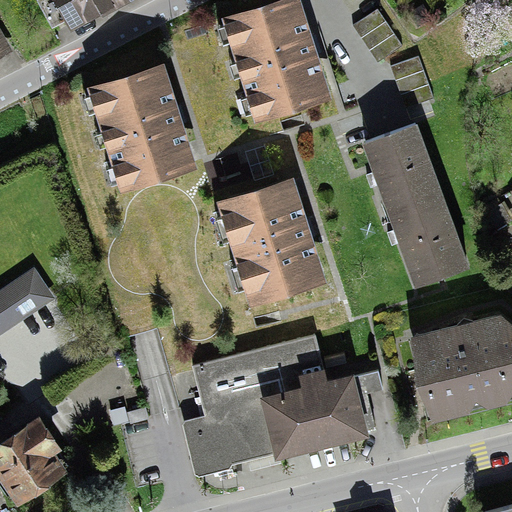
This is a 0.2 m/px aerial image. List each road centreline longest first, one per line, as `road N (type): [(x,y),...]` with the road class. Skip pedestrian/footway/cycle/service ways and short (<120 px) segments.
road 1 (residential): [(0,89),(159,0)]
road 2 (tertiary): [(404,471),(248,511)]
